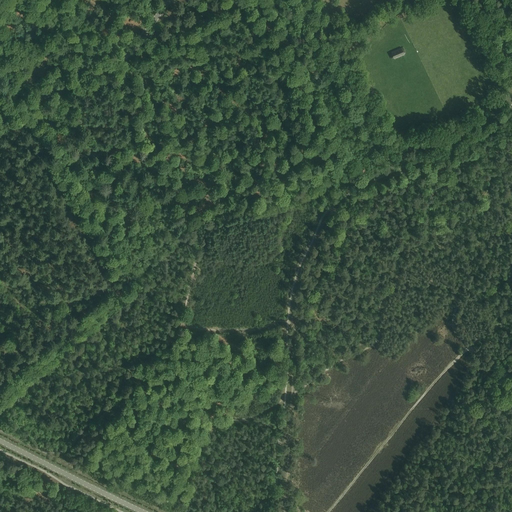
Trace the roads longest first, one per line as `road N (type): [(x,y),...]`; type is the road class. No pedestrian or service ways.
road 1 (unknown): [(0,428),(54,453),(101,409),(116,405),(248,419),(377,340),(380,302),(396,285),(450,283),(465,344),(501,373),(511,366)]
road 2 (track): [(511,316),(465,344),(327,511)]
road 3 (track): [(186,181),(187,240),(195,256),(186,325),(259,328),(288,318)]
road 4 (tertiary): [(0,118),(127,54),(168,0)]
road 5 (track): [(186,181),(136,160),(92,155),(43,162),(0,193)]
road 6 (track): [(261,0),(235,90),(186,181)]
road 7 (track): [(283,511),(295,323),(288,318)]
road 8 (tertiary): [(145,511),(0,440)]
road 9 (track): [(246,0),(127,54)]
